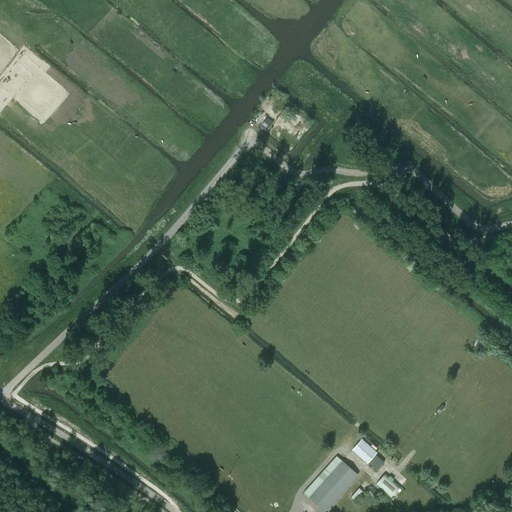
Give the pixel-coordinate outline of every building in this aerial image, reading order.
[(268,108),(280,94),(276,91),(264,104),(268,108)] [(273,122),(267,118),(260,127),(267,132),(273,122)] [(351,450),(367,464),(368,463),(376,470),(384,462),(375,455),(377,453),(361,439),(351,450)] [(357,475),(342,461),(336,456),(303,493),(309,498),(324,511),(357,475)] [(375,484),(390,497),(400,486),(385,473),(375,484)] [(354,500),(363,490),(360,486),(350,497),(354,500)] [(367,490),(374,497),(378,493),(371,486),(367,490)]
